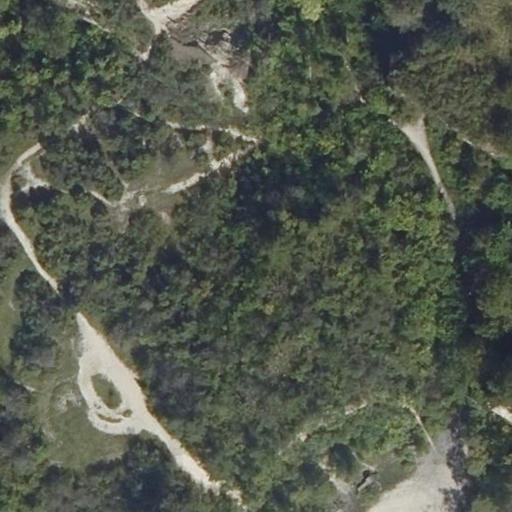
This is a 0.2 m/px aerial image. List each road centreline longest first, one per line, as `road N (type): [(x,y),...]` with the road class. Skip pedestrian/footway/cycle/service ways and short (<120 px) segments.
road 1 (track): [(237,511),(217,498),(79,325),(4,213),(6,179),(134,95),(152,48)]
road 2 (track): [(456,511),(449,476),(465,284),(445,190),(408,134),(357,94)]
